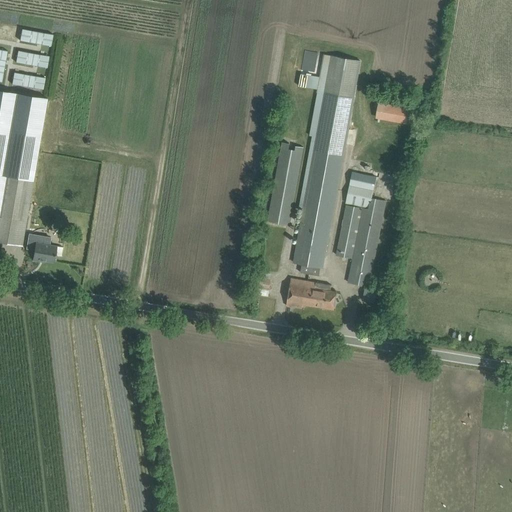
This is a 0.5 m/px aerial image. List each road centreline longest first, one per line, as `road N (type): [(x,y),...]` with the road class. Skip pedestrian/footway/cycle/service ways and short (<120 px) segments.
road 1 (unclassified): [(511,370),(0,289)]
road 2 (track): [(135,311),(186,0)]
